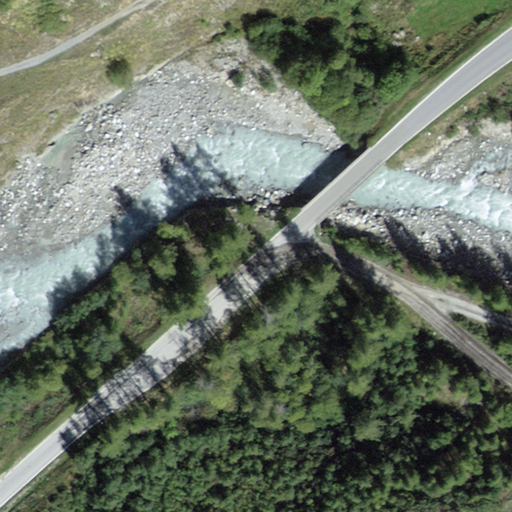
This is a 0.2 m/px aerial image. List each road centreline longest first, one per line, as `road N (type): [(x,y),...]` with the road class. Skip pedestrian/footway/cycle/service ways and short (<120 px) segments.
road 1 (unclassified): [(0,497),(400,130),(511,44)]
road 2 (track): [(284,239),(511,319)]
